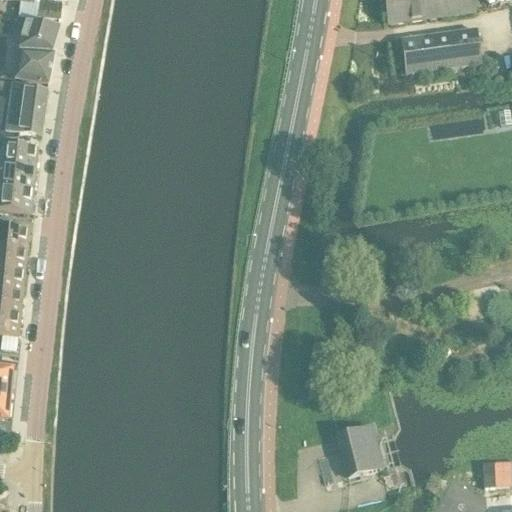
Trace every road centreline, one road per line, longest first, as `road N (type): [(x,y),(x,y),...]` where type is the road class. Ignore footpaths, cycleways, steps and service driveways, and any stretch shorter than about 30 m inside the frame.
road 1 (primary): [(247,511),(246,407),(258,291),(314,0)]
road 2 (residential): [(31,472),(47,297),(94,0)]
